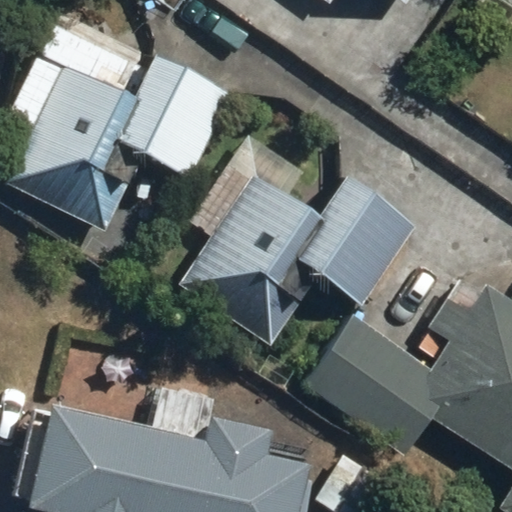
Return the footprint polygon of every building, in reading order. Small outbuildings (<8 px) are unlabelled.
[(300,0),(318,12),(326,0),(300,0)] [(124,168),(177,192),(225,89),(54,10),(2,123),(24,133),(0,185),(0,189),(93,233),(124,168)] [(302,291),(338,316),(398,230),(326,179),(317,193),(238,138),(188,210),(215,229),(174,287),(262,348),(302,291)] [(511,511),(511,309),(474,284),(419,366),(341,314),(290,390),(387,454),(415,413),(511,476),(511,481),(492,511),(493,511),(511,511)] [(274,511),(282,474),(238,465),(243,440),(200,431),(206,400),(149,389),(139,438),(17,414),(0,496),(0,511),(274,511)]
